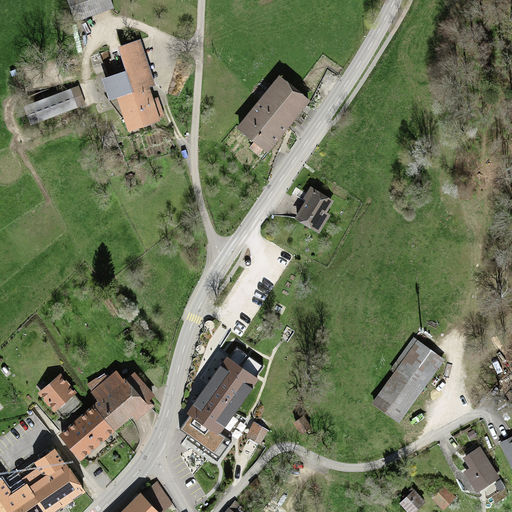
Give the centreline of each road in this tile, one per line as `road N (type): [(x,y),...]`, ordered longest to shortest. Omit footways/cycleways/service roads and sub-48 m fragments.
road 1 (residential): [(216,511),(281,446),(335,466),(365,466),(486,408)]
road 2 (tertiary): [(224,260),(393,0)]
road 3 (unclassified): [(203,0),(194,161),(207,228),(224,260)]
road 4 (tertiary): [(151,451),(184,342),(224,260)]
